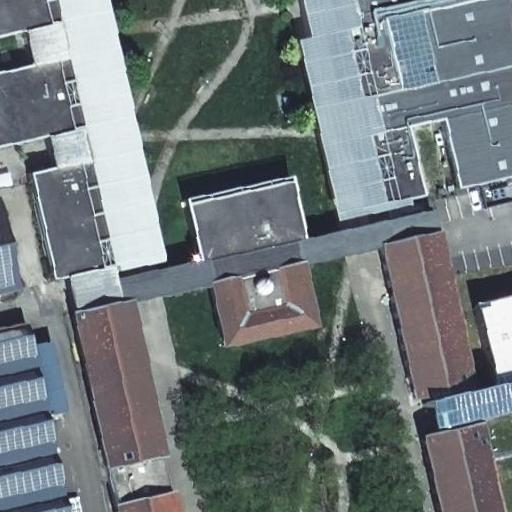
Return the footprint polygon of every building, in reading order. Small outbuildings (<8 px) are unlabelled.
[(129,111),(103,0),(0,0),(0,150),(45,141),(51,169),(106,157),(138,150),(129,111)] [(294,0),(304,42),(293,45),(312,130),(333,227),(387,214),(406,209),(404,201),(420,197),(406,132),(438,125),(452,191),(511,178),(511,18),(508,0),(499,0),(485,3),(484,0),(294,0)] [(106,157),(51,169),(26,174),(52,289),(131,272),(163,266),(138,150),(106,157)] [(195,264),(195,265),(204,263),(206,275),(209,285),(298,266),(295,253),(293,243),(300,241),(286,177),(181,200),(195,264)] [(295,253),(298,266),(346,255),(378,247),(434,235),(429,213),(417,215),(293,243),(295,253)] [(0,222),(0,292),(15,289),(5,244),(0,222)] [(378,247),(412,400),(414,399),(465,388),(468,387),(444,279),(434,235),(378,247)] [(207,286),(209,285),(206,275),(204,263),(195,265),(195,264),(164,271),(137,277),(112,282),(115,294),(118,306),(127,304),(127,305),(135,303),(149,300),(163,297),(208,287),(207,286)] [(208,287),(221,347),(311,327),(298,266),(209,285),(207,286),(208,287)] [(511,302),(472,311),(489,388),(467,393),(474,427),(477,426),(484,461),(511,454),(511,302)] [(71,316),(114,511),(172,511),(169,494),(166,495),(162,476),(158,456),(160,455),(127,305),(127,304),(118,306),(71,316)] [(23,325),(0,330),(0,511),(63,511),(63,508),(58,485),(53,465),(48,442),(44,421),(39,399),(34,377),(29,356),(25,335),(23,325)] [(419,422),(423,438),(474,427),(467,393),(465,388),(414,399),(419,422)] [(423,438),(420,439),(436,511),(495,511),(484,461),(477,426),(474,427),(423,438)]
